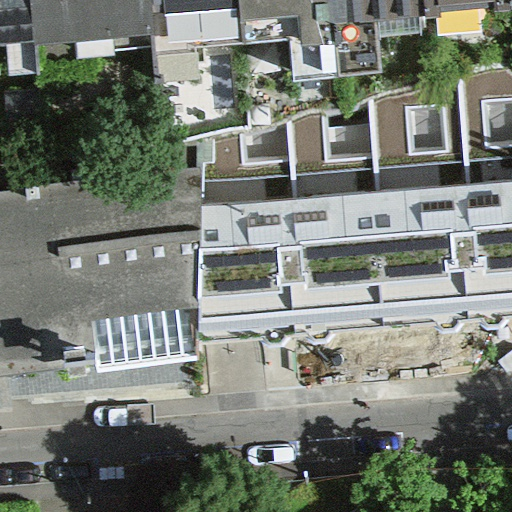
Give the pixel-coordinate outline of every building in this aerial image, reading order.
[(0,0),(0,34),(36,31),(33,0),(0,0)] [(110,25),(153,21),(150,0),(33,0),(36,31),(78,27),(80,45),(111,42),(110,25)] [(150,0),(153,21),(157,74),(198,70),(194,22),(243,18),(241,0),(150,0)] [(241,0),(243,18),(291,14),(296,69),(338,65),(331,0),(241,0)] [(374,6),(422,2),(422,0),(331,0),(338,65),(379,61),(374,6)] [(401,319),(511,309),(511,59),(201,137),(200,166),(198,335),(238,332),(401,319)] [(41,91),(13,94),(15,127),(44,125),(41,91)] [(0,354),(6,353),(7,356),(10,356),(10,354),(57,347),(57,349),(60,349),(60,347),(64,346),(65,348),(93,345),(98,362),(198,349),(198,335),(200,166),(196,167),(197,146),(47,166),(54,186),(39,188),(37,178),(26,180),(27,190),(0,193),(0,354)] [(379,511),(358,473),(310,477),(246,511),(379,511)]
